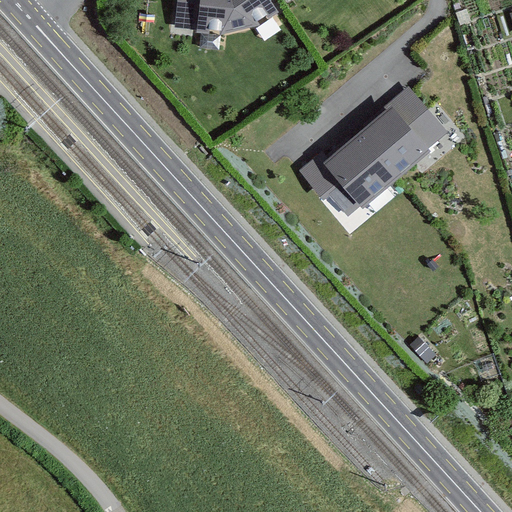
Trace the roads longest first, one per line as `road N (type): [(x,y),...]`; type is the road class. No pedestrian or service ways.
road 1 (primary): [(34,22),(481,511)]
road 2 (unknown): [(428,0),(421,28),(294,153)]
road 3 (unclassified): [(116,511),(60,451),(0,403)]
